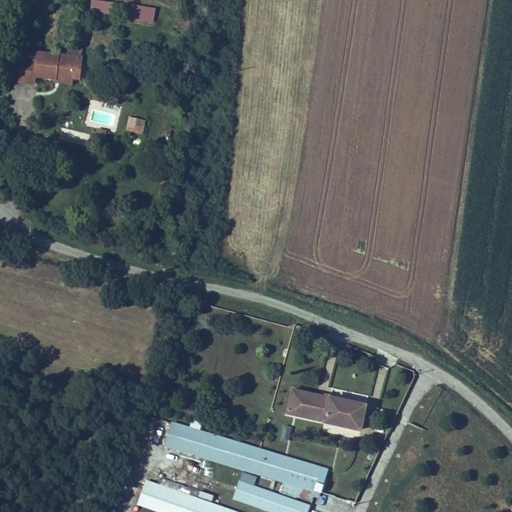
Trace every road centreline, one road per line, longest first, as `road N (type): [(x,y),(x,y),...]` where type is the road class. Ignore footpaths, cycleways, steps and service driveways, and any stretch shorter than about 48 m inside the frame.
road 1 (unclassified): [(0,215),(80,259),(225,286),(351,328),(480,401),(511,432)]
road 2 (unknown): [(0,211),(25,138),(10,87),(21,0)]
